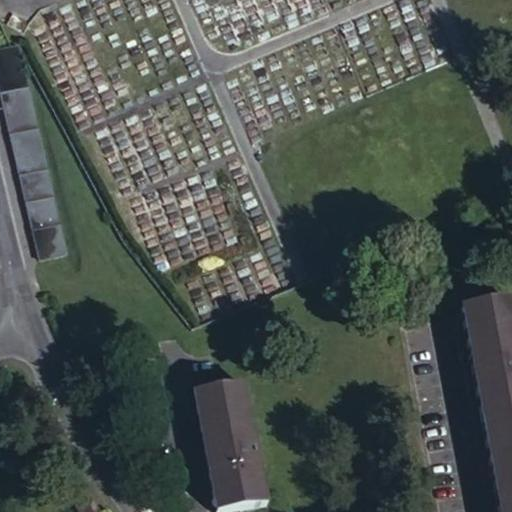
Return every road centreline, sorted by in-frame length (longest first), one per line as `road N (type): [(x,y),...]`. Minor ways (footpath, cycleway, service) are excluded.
road 1 (residential): [(138,511),(51,391),(23,315)]
road 2 (residential): [(446,330),(480,511)]
